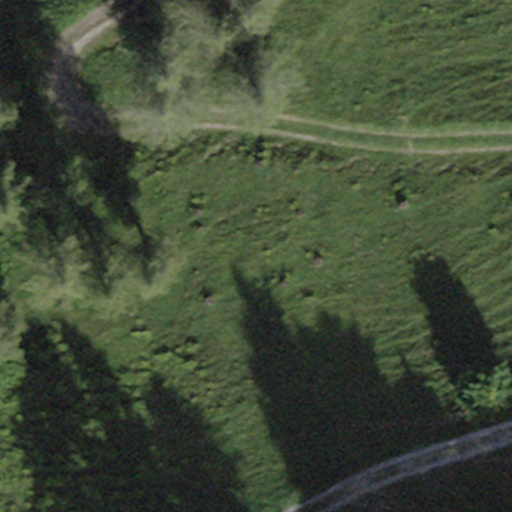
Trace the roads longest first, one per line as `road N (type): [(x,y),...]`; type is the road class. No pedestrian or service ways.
road 1 (track): [(511,139),(390,143),(79,117),(56,95),(61,50),(129,0)]
road 2 (track): [(300,511),(511,422)]
